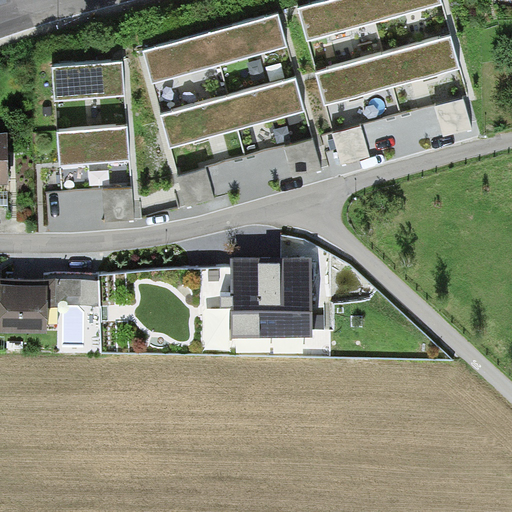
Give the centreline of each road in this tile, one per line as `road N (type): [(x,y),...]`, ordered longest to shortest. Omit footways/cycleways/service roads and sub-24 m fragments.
road 1 (residential): [(511,138),(308,201),(139,241),(0,245)]
road 2 (track): [(308,201),(511,399)]
